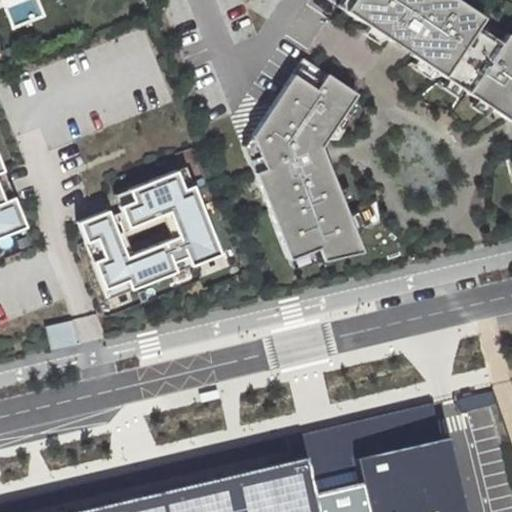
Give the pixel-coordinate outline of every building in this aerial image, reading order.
[(339,0),(336,5),(441,75),(475,26),(481,17),(456,0),(339,0)] [(465,92),(499,42),(475,26),(441,75),(465,92)] [(511,36),(505,32),(499,42),(465,92),(509,120),(511,119),(511,36)] [(362,251),(319,146),(354,93),(301,58),(268,107),(242,146),(287,258),(315,247),(320,260),(362,251)] [(0,160),(0,233),(25,223),(0,160)] [(118,208),(78,224),(105,291),(220,245),(188,167),(113,197),(118,208)] [(297,455),(55,511),(459,511),(441,436),(351,457),(356,479),(306,491),(297,455)]
